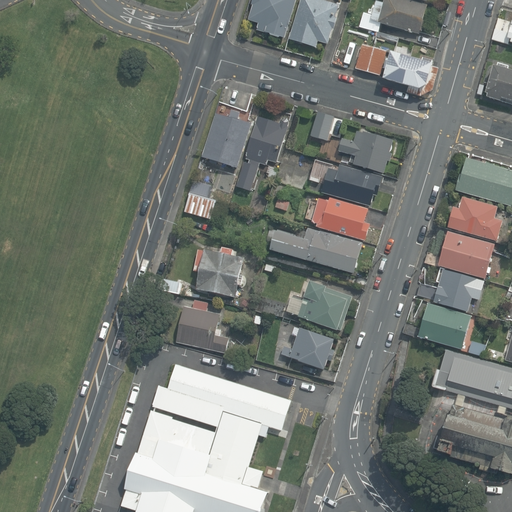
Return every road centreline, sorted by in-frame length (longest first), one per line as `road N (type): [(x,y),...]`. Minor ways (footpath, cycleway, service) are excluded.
road 1 (trunk): [(205,54),(52,511)]
road 2 (tertiary): [(443,121),(363,384),(356,453)]
road 3 (residential): [(205,54),(443,121)]
road 4 (tertiary): [(477,0),(443,121)]
